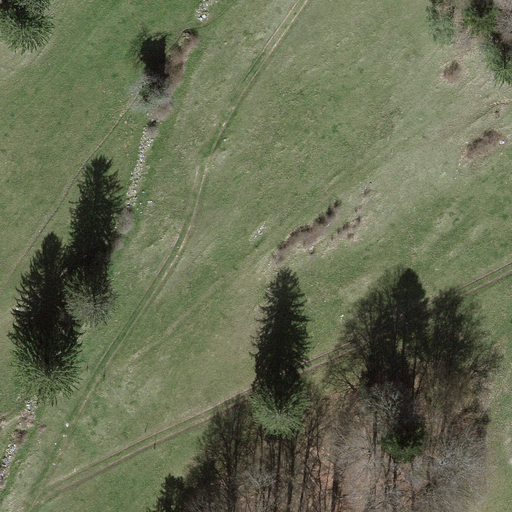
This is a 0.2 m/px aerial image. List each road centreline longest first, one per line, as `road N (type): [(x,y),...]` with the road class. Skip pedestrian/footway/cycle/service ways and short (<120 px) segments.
road 1 (track): [(3,492),(511,246)]
road 2 (track): [(168,0),(133,70),(74,331),(0,499)]
